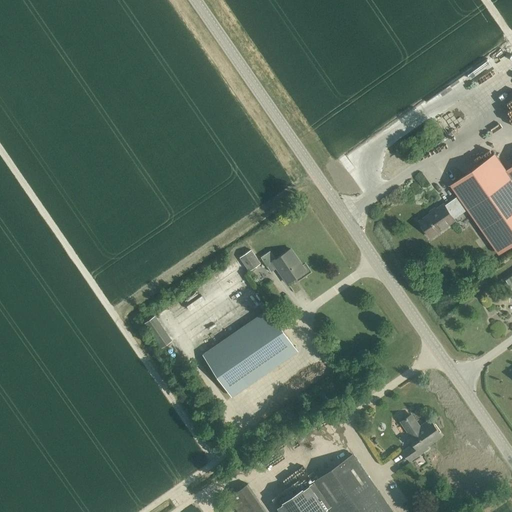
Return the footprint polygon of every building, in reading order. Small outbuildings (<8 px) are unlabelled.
[(451,186),(458,196),(467,209),(498,253),(511,242),(511,167),(507,171),(496,155),(451,186)] [(467,209),(458,196),(445,206),(443,204),(436,209),(436,208),(430,212),(431,213),(419,221),(431,237),(455,220),(453,218),(467,209)] [(268,269),(274,264),(287,283),(305,270),(291,249),(276,260),(270,251),(261,257),(268,269)] [(251,250),(240,257),(249,271),(260,264),(251,250)] [(231,396),(237,392),(296,351),(269,310),(209,352),(203,356),(231,396)] [(403,451),(410,461),(428,448),(426,446),(441,435),(430,419),(420,427),(411,415),(401,422),(410,434),(408,436),(414,444),(403,451)] [(391,511),(353,455),(278,507),(281,511),(391,511)] [(238,511),(267,511),(248,484),(228,497),(238,511)]
